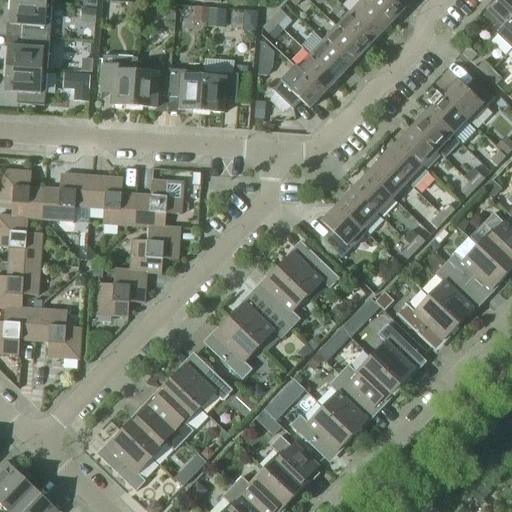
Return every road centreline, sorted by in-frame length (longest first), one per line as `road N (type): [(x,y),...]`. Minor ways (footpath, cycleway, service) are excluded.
road 1 (residential): [(37,442),(265,214),(272,153)]
road 2 (residential): [(272,153),(0,133)]
road 3 (residential): [(272,153),(316,150),(418,46),(438,0)]
road 4 (residential): [(368,470),(511,317)]
